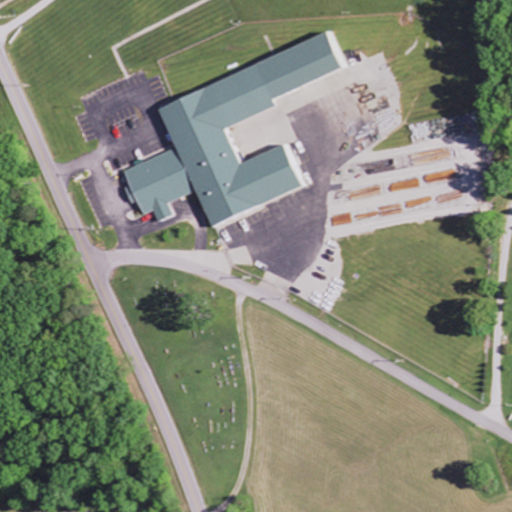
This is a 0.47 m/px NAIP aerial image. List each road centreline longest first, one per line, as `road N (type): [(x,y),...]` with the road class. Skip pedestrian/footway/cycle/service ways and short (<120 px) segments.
road 1 (primary): [(199,511),(0,60)]
road 2 (residential): [(511,436),(249,288),(168,260),(87,255)]
